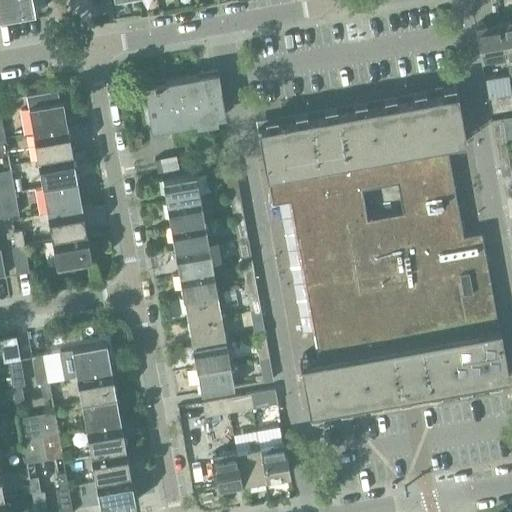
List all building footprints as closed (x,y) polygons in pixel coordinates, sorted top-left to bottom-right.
[(0,0),(0,16),(33,11),(31,0),(0,0)] [(511,18),(498,21),(504,53),(511,52),(511,18)] [(504,53),(498,21),(474,25),(480,58),(504,53)] [(448,64),(444,47),(422,52),(426,70),(448,64)] [(192,76),(145,84),(152,124),(195,116),(196,124),(201,123),(217,120),(216,112),(223,111),(216,71),(192,76)] [(26,94),(33,132),(67,126),(62,99),(59,100),(57,88),(26,94)] [(464,137),(457,98),(458,97),(456,89),(384,102),(385,108),(368,111),(367,105),(267,123),(257,125),(266,173),(271,201),(290,198),(319,358),(300,361),(307,400),(308,409),(310,409),(310,408),(375,397),(381,396),(380,390),(396,387),(397,393),(498,375),(498,374),(507,373),(499,325),(498,325),(481,231),(463,234),(446,140),(462,137),(462,138),(464,137)] [(511,107),(511,95),(511,92),(487,97),(490,111),(511,107)] [(491,119),(495,142),(505,141),(501,117),(491,119)] [(33,132),(38,159),(72,153),(67,126),(33,132)] [(495,142),(500,167),(510,165),(505,141),(495,142)] [(38,159),(43,185),(76,179),(72,153),(38,159)] [(500,167),(504,190),(511,188),(511,177),(510,165),(500,167)] [(10,168),(0,169),(0,193),(14,191),(10,168)] [(162,178),(166,202),(199,196),(195,172),(162,178)] [(226,175),(229,191),(239,189),(236,173),(226,175)] [(43,185),(47,212),(81,206),(76,179),(43,185)] [(229,191),(233,214),(243,213),(239,189),(229,191)] [(14,191),(0,193),(0,213),(0,216),(19,213),(14,191)] [(166,202),(171,225),(203,220),(199,196),(166,202)] [(47,212),(52,239),(86,233),(81,206),(47,212)] [(233,214),(237,238),(247,236),(243,213),(233,214)] [(171,225),(175,249),(208,243),(203,220),(171,225)] [(13,230),(15,245),(24,243),(21,228),(13,230)] [(86,233),(52,239),(57,265),(91,259),(86,233)] [(237,238),(242,262),(251,260),(247,236),(237,238)] [(225,242),(227,254),(238,252),(236,240),(225,242)] [(24,243),(15,245),(12,246),(17,272),(29,270),(24,243)] [(175,249),(179,273),(212,267),(208,243),(175,249)] [(242,262),(246,285),(256,284),(251,260),(242,262)] [(179,273),(184,297),(216,291),(212,267),(179,273)] [(246,285),(250,309),(260,307),(256,284),(246,285)] [(184,297),(188,320),(221,315),(216,291),(184,297)] [(250,309),(254,333),(264,331),(260,307),(250,309)] [(188,320),(192,344),(225,338),(221,315),(188,320)] [(254,333),(259,356),(268,354),(264,331),(254,333)] [(192,344),(196,368),(229,362),(225,338),(192,344)] [(72,348),(77,374),(111,368),(106,341),(72,348)] [(36,382),(40,381),(49,380),(44,353),(32,355),(36,382)] [(268,354),(259,356),(263,381),(273,379),(268,354)] [(12,386),(21,385),(25,384),(20,357),(8,359),(12,386)] [(229,362),(196,368),(201,392),(233,386),(229,362)] [(77,374),(81,401),(115,395),(111,368),(77,374)] [(49,380),(40,381),(43,396),(51,395),(49,380)] [(21,385),(12,386),(15,401),(24,400),(21,385)] [(274,387),(250,392),(253,406),(277,402),(274,387)] [(250,392),(226,396),(229,411),(253,406),(250,392)] [(81,401),(86,428),(120,421),(115,395),(81,401)] [(229,411),(226,396),(202,400),(205,415),(229,411)] [(54,410),(36,413),(40,436),(58,433),(54,410)] [(18,416),(22,439),(40,436),(36,413),(18,416)] [(86,428),(91,454),(125,448),(120,421),(86,428)] [(58,433),(40,436),(44,459),(62,455),(58,433)] [(40,436),(22,439),(26,462),(44,459),(40,436)] [(284,440),(260,445),(266,477),(290,473),(284,440)] [(260,445),(236,449),(241,482),(266,477),(260,445)] [(91,454),(96,481),(130,475),(125,448),(91,454)] [(241,482),(236,449),(212,453),(217,486),(241,482)] [(56,472),(58,487),(67,485),(65,470),(56,472)] [(29,477),(31,492),(40,490),(37,475),(29,477)] [(130,475),(96,481),(100,508),(134,501),(130,475)] [(71,511),(67,485),(58,487),(55,487),(58,511),(71,511)] [(40,490),(31,492),(34,511),(47,511),(44,490),(40,490)]
